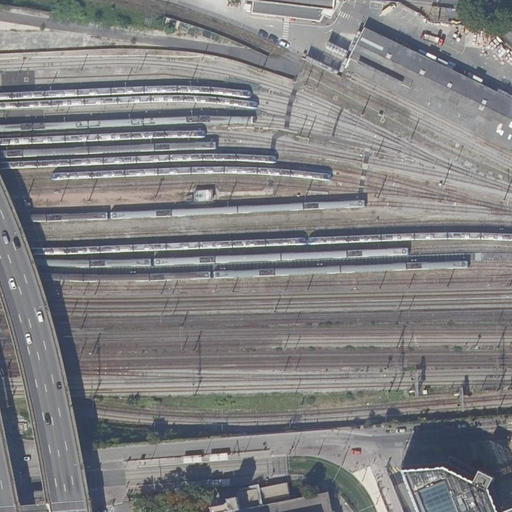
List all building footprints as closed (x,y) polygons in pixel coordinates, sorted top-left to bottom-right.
[(345,0),(237,0),(237,1),(254,3),(253,14),(321,23),(325,17),(331,22),(342,4),(345,5),(345,0)] [(394,93),(417,107),(511,153),(511,105),(366,33),(358,48),(347,70),(378,84),(394,93)] [(347,70),(358,48),(347,43),(336,64),(347,70)] [(346,71),(417,107),(394,93),(378,84),(347,70),(346,71)] [(209,455),(210,462),(228,461),(228,454),(209,455)] [(201,456),(183,457),(184,464),(202,463),(201,456)] [(506,511),(501,499),(502,498),(503,497),(504,496),(504,494),(503,493),(502,492),(500,492),(499,492),(498,492),(496,485),(497,481),(453,460),(451,465),(404,469),(420,511),(506,511)] [(230,487),(230,480),(212,481),(212,488),(230,487)] [(203,489),(203,482),(185,483),(185,490),(203,489)] [(329,511),(325,493),(292,501),(288,483),(237,493),(238,497),(229,499),(230,504),(212,508),(212,511),(329,511)]
